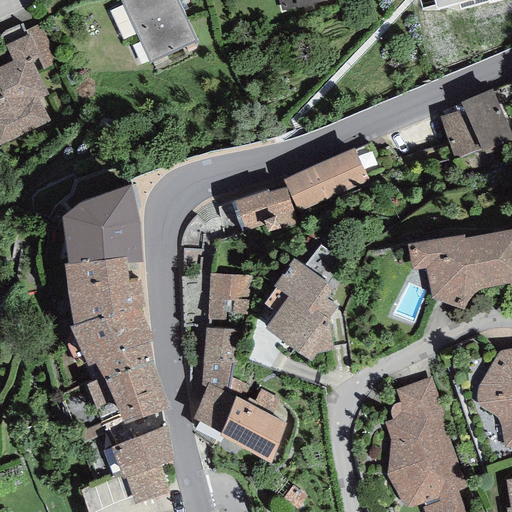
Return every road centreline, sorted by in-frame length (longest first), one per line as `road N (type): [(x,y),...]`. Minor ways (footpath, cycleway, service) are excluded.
road 1 (tertiary): [(193,492),(160,261),(167,207),(194,181),(309,150),(511,64)]
road 2 (residential): [(353,511),(333,416),(343,383),(481,321),(511,321)]
